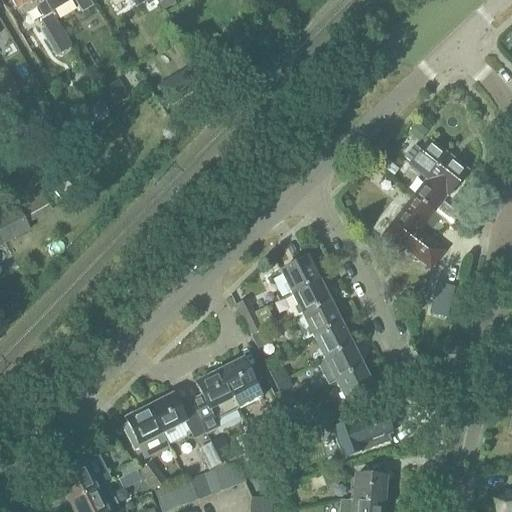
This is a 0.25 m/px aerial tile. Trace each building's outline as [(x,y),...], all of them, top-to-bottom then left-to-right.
[(12,0),(16,7),(18,6),(23,13),(36,5),(44,18),(41,20),(45,28),(61,55),(73,49),(52,13),(51,12),(44,0),(12,0)] [(44,0),(51,12),(52,11),(62,6),(71,0),(74,0),(81,13),(92,7),(88,0),(44,0)] [(197,76),(174,90),(179,100),(203,86),(197,76)] [(99,93),(109,111),(129,99),(119,81),(99,93)] [(102,101),(84,111),(94,128),(112,118),(102,101)] [(28,133),(37,147),(56,135),(47,121),(28,133)] [(408,135),(414,139),(423,128),(418,123),(408,135)] [(429,142),(420,153),(417,151),(413,151),(408,157),(409,161),(411,163),(409,166),(428,181),(413,199),(432,214),(447,195),(449,197),(468,173),(429,142)] [(42,157),(23,167),(31,180),(49,170),(42,157)] [(56,205),(66,197),(54,183),(50,180),(41,188),(56,205)] [(53,211),(37,185),(15,205),(17,209),(27,226),(53,211)] [(432,214),(413,199),(382,238),(401,253),(405,248),(430,268),(443,252),(417,232),(432,214)] [(27,226),(17,209),(0,216),(0,243),(2,247),(30,232),(27,226)] [(290,296),(318,282),(307,260),(279,274),(290,296)] [(329,303),(318,282),(290,296),(301,317),(329,303)] [(435,298),(448,303),(454,287),(441,282),(435,298)] [(241,320),(254,314),(247,301),(234,307),(241,320)] [(340,325),(329,303),(301,317),(312,339),(340,325)] [(254,314),(241,320),(245,329),(258,323),(254,314)] [(261,330),(258,323),(245,329),(252,343),(255,341),(265,335),(262,329),(261,330)] [(351,347),(340,325),(312,339),(323,361),(351,347)] [(255,341),(252,343),(257,352),(270,346),(265,335),(255,341)] [(328,386),(334,383),(362,369),(351,347),(323,361),(317,364),(328,386)] [(261,400),(255,389),(242,362),(218,374),(232,401),(237,412),(261,400)] [(374,392),(362,369),(334,383),(346,406),(374,392)] [(275,385),(288,379),(284,370),(271,376),(275,385)] [(232,401),(218,374),(194,386),(213,424),(237,412),(232,401)] [(288,379),(275,385),(279,394),(292,388),(288,379)] [(147,410),(160,436),(161,436),(167,447),(187,436),(188,432),(184,424),(185,424),(171,397),(147,410)] [(161,436),(160,436),(147,410),(137,415),(135,412),(127,417),(128,419),(124,421),(126,425),(121,427),(133,452),(138,450),(144,462),(168,450),(167,447),(161,436)] [(294,435),(293,432),(284,415),(272,421),(278,435),(282,441),(294,435)] [(318,429),(314,415),(292,423),(296,437),(318,429)] [(349,424),(331,430),(343,461),(391,443),(389,437),(392,435),(384,415),(355,427),(351,428),(349,424)] [(259,451),(281,441),(274,428),(253,439),(259,451)] [(239,439),(247,456),(258,451),(250,434),(239,439)] [(223,439),(210,445),(221,466),(233,460),(223,439)] [(221,466),(210,445),(198,450),(209,472),(221,466)] [(247,464),(253,479),(293,464),(288,449),(247,464)] [(82,471),(58,483),(69,507),(107,487),(92,458),(79,464),(82,471)] [(134,463),(128,465),(119,470),(123,479),(140,471),(134,463)] [(140,472),(146,481),(154,491),(166,483),(152,464),(140,472)] [(237,464),(225,468),(233,489),(245,485),(237,464)] [(225,468),(213,473),(221,493),(233,489),(225,468)] [(344,481),(340,469),(321,476),(325,488),(344,481)] [(140,471),(123,479),(128,488),(141,482),(142,483),(146,481),(140,472),(140,471)] [(213,473),(201,477),(209,498),(221,493),(213,473)] [(352,491),(351,502),(383,505),(384,493),(387,493),(388,482),(385,482),(385,478),(357,475),(355,492),(352,491)] [(209,498),(201,477),(189,481),(197,502),(209,498)] [(197,502),(189,481),(178,486),(185,506),(197,502)] [(178,486),(166,490),(173,511),(185,506),(178,486)] [(107,488),(107,487),(69,507),(71,511),(114,511),(108,500),(101,504),(96,493),(107,488)] [(169,511),(173,511),(166,490),(153,494),(159,511),(169,511)] [(511,511),(511,495),(497,499),(500,510),(498,511),(511,511)] [(250,500),(249,511),(270,511),(272,501),(250,500)] [(339,511),(382,511),(383,505),(351,502),(351,503),(340,502),(339,511)]
